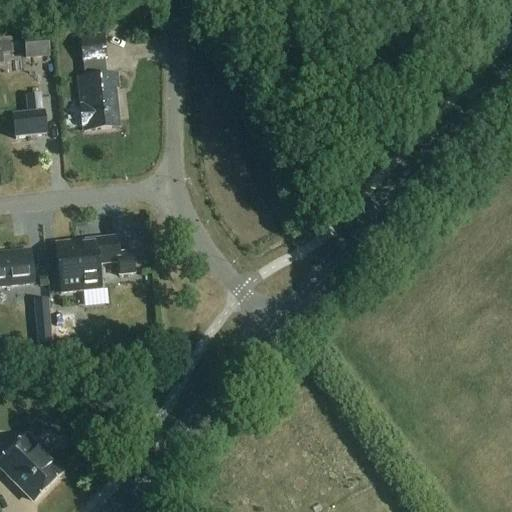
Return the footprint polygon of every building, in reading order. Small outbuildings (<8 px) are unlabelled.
[(24,37),(26,60),(50,59),(49,36),(24,37)] [(80,39),(82,64),(107,62),(104,36),(80,39)] [(118,78),(79,82),(82,109),(81,109),(83,130),(84,130),(84,135),(119,132),(115,93),(120,93),(118,78)] [(47,139),(43,98),(27,99),(29,118),(14,119),(16,142),(47,139)] [(115,241),(54,248),(58,286),(59,297),(100,293),(99,282),(98,269),(116,267),(117,280),(132,279),(130,254),(117,255),(115,241)] [(0,292),(31,289),(28,255),(1,258),(2,263),(0,263),(0,292)] [(48,301),(34,302),(35,327),(49,326),(48,301)] [(0,469),(35,506),(62,479),(26,441),(0,466),(0,469)]
